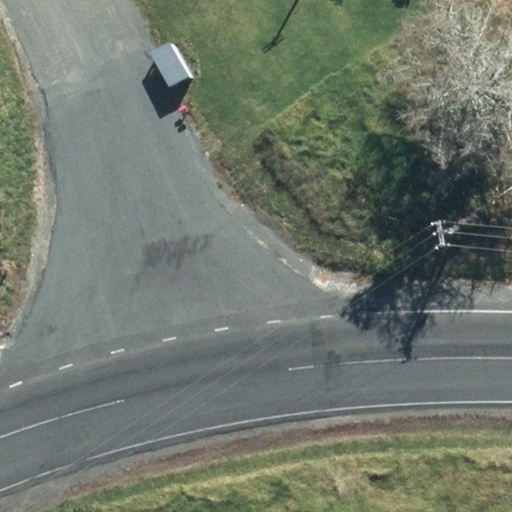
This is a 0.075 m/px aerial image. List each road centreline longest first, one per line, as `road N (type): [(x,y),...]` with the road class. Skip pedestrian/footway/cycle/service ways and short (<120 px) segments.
road 1 (unclassified): [(55,0),(112,155),(158,395)]
road 2 (secondary): [(158,395),(312,373),(511,364)]
road 3 (secondary): [(0,444),(158,395)]
